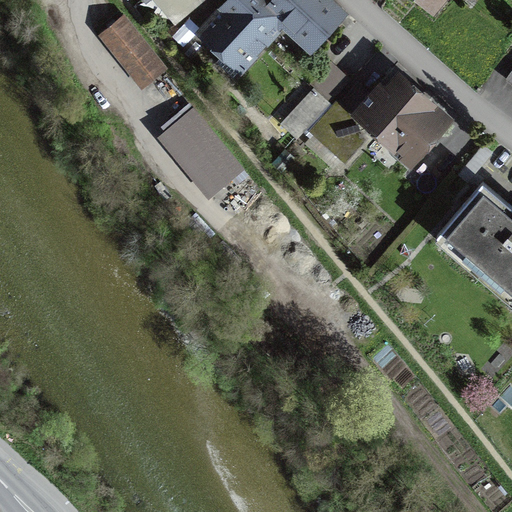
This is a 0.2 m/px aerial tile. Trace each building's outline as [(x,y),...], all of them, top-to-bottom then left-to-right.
[(196,0),(165,0),(179,15),(196,0)] [(272,6),(277,0),(228,0),(223,6),(264,43),(286,19),(272,6)] [(286,19),(311,43),(338,14),(322,0),(277,0),(272,6),(286,19)] [(217,61),(234,77),(264,43),(223,6),(201,31),(225,53),(217,61)] [(127,19),(106,36),(142,81),(162,64),(127,19)] [(307,142),(334,166),(358,138),(368,127),(365,124),(369,121),(409,157),(444,117),(427,101),(431,97),(405,74),(401,78),(399,77),(386,92),(378,85),(369,94),(352,115),(340,105),(331,114),(307,142)] [(358,84),(339,104),(340,105),(352,115),(369,94),(358,84)] [(298,136),(329,102),(315,90),(284,123),(298,136)] [(167,131),(216,189),(241,169),(193,110),(167,131)] [(511,291),(511,206),(482,182),(440,232),(511,291)]
